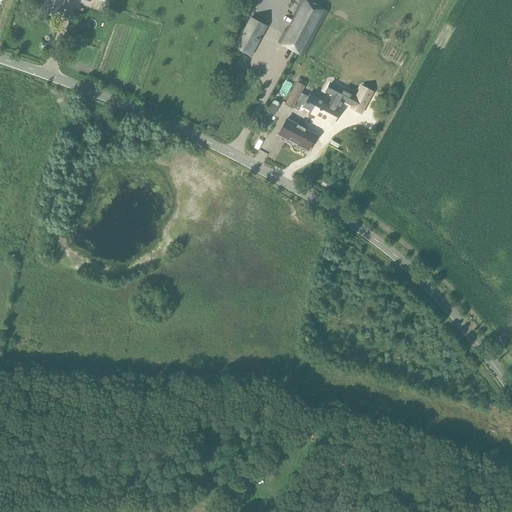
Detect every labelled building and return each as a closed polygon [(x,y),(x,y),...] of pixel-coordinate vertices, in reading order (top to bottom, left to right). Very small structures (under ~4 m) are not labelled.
[(36,0),(35,3),(43,6),(41,12),(59,18),(64,0),(36,0)] [(287,24),(278,42),(302,55),(326,12),(303,0),(300,0),(291,17),(293,18),(289,25),(287,24)] [(248,19),(233,47),(250,56),(265,28),(248,19)] [(303,94),(298,103),(303,105),(302,107),(325,119),(324,120),(332,124),(339,110),(338,109),(343,101),(345,103),(346,102),(351,105),(350,108),(361,114),(372,92),(362,87),(356,97),(341,89),(336,97),(332,95),(328,104),(309,94),(307,97),(303,94)] [(346,120),(343,125),(354,130),(356,126),(346,120)]
